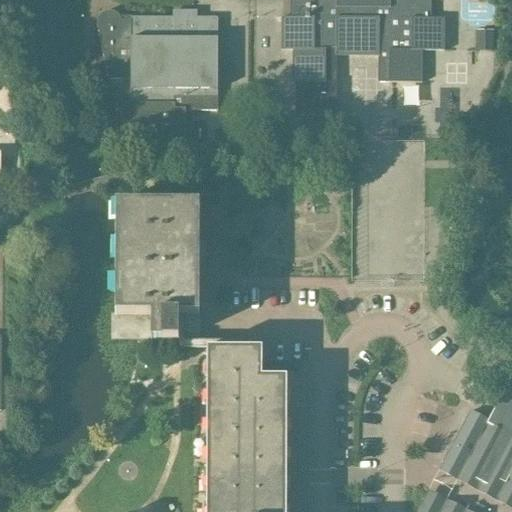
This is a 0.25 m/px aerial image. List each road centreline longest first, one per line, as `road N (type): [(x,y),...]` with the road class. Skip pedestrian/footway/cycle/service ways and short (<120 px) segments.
road 1 (residential): [(392,511),(393,423),(416,351),(400,328),(381,324),(361,332),(331,364)]
road 2 (residential): [(331,364),(315,348),(309,325),(212,324),(211,210)]
road 3 (residential): [(331,364),(320,385),(321,511)]
